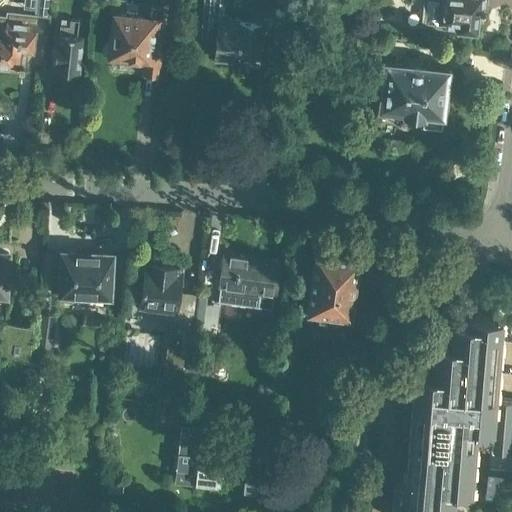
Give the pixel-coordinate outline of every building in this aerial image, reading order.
[(36,0),(35,11),(50,13),(51,0),(36,0)] [(226,0),(204,0),(201,37),(217,38),(215,58),(259,62),(262,32),(275,33),(278,0),(253,0),(252,21),(225,19),(226,0)] [(431,0),(432,1),(428,1),(425,24),(462,28),(464,32),(472,33),(474,30),(477,30),(478,20),(483,21),(485,0),(431,0)] [(150,17),(114,14),(111,41),(108,42),(106,43),(104,45),(103,48),(103,50),(105,53),(106,54),(109,55),(128,57),(129,59),(146,61),(145,72),(159,74),(165,20),(160,19),(162,6),(151,5),(150,17)] [(37,16),(8,12),(7,17),(0,16),(0,64),(3,65),(6,69),(12,69),(15,66),(24,67),(27,43),(34,44),(37,16)] [(55,34),(52,70),(62,71),(64,74),(69,75),(71,73),(78,73),(82,37),(77,36),(79,20),(69,19),(69,26),(59,25),(58,34),(55,34)] [(390,56),(391,41),(348,37),(346,51),(390,56)] [(386,61),(377,60),(376,72),(384,73),(380,107),(405,109),(405,111),(424,113),(422,125),(442,127),(444,111),(447,109),(448,99),(445,95),(446,88),(450,85),(451,74),(448,71),(449,67),(422,65),(422,62),(407,61),(407,63),(386,61)] [(0,293),(6,294),(9,252),(0,251),(0,293)] [(63,251),(55,251),(54,275),(62,275),(61,293),(82,294),(82,298),(103,299),(104,295),(110,295),(112,254),(63,251)] [(225,253),(219,300),(260,306),(261,297),(274,299),(279,260),(225,253)] [(318,320),(338,322),(340,312),(349,313),(354,276),(379,279),(381,263),(318,255),(311,309),(319,310),(318,320)] [(200,295),(180,292),(182,280),(177,279),(178,273),(181,273),(182,267),(148,263),(147,267),(145,267),(141,305),(145,305),(149,308),(155,309),(158,307),(163,307),(163,306),(173,307),(165,373),(169,373),(168,380),(189,383),(200,295)] [(219,305),(200,302),(195,341),(191,368),(215,371),(217,355),(213,355),(219,305)] [(41,311),(34,371),(50,373),(57,313),(41,311)] [(511,398),(496,397),(503,318),(470,315),(469,323),(453,321),(451,340),(435,338),(431,374),(415,373),(406,481),(395,481),(392,511),(436,511),(437,509),(453,511),(455,488),(471,489),(475,442),(491,444),(490,464),(508,466),(507,473),(511,473),(511,398)] [(5,332),(2,359),(25,362),(25,363),(30,363),(34,326),(5,322),(4,332),(5,332)] [(335,384),(337,367),(325,365),(322,382),(335,384)] [(339,419),(330,418),(329,427),(337,429),(339,419)] [(182,422),(177,468),(195,470),(195,468),(197,468),(195,482),(218,484),(219,475),(222,476),(223,465),(242,467),(241,474),(246,475),(244,492),(264,495),(266,475),(263,475),(264,471),(261,471),(262,467),(261,467),(261,464),(252,463),(254,446),(253,446),(253,440),(261,441),(261,440),(271,441),(272,430),(275,431),(275,432),(276,432),(276,430),(251,428),(251,425),(248,424),(247,427),(244,427),(242,444),(200,439),(200,441),(198,441),(200,424),(182,422)]
